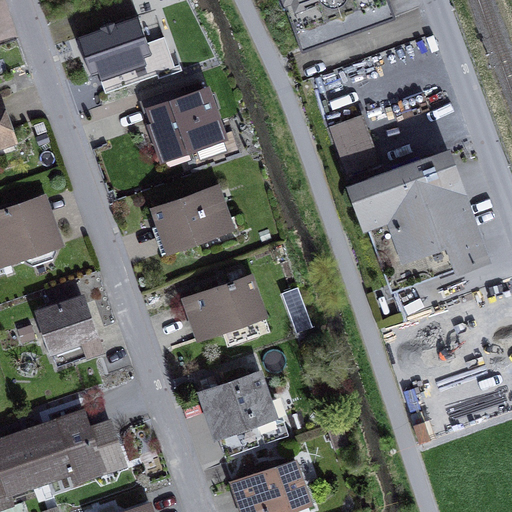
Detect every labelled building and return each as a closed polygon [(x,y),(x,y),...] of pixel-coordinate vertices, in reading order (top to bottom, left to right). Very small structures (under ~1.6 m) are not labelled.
[(281,0),(301,54),(397,19),(390,0),(281,0)] [(159,79),(176,73),(164,38),(147,44),(138,17),(115,25),(114,22),(101,27),(101,29),(79,37),(92,76),(108,70),(115,90),(158,75),(159,79)] [(189,144),(189,146),(222,135),(207,91),(177,102),(173,91),(142,102),(151,128),(153,127),(160,146),(167,143),(169,151),(189,144)] [(0,146),(14,141),(0,101),(0,146)] [(348,175),(380,163),(362,114),(329,126),(348,175)] [(160,146),(165,160),(191,151),(189,146),(189,144),(169,151),(167,143),(160,146)] [(453,256),(458,269),(486,258),(458,183),(447,178),(440,156),(348,190),(359,223),(365,221),(392,293),(411,286),(406,273),(453,256)] [(195,235),(212,229),(210,225),(228,219),(217,188),(155,209),(164,235),(156,238),(162,253),(197,241),(195,235)] [(56,252),(54,247),(61,245),(55,227),(53,222),(50,223),(43,200),(11,211),(10,208),(0,211),(0,273),(5,272),(2,265),(25,257),(26,262),(33,265),(53,258),(56,252)] [(195,235),(197,241),(231,229),(228,219),(210,225),(212,229),(195,235)] [(406,273),(411,286),(458,269),(453,256),(406,273)] [(254,312),(257,319),(264,317),(250,276),(186,298),(200,339),(243,324),(240,317),(254,312)] [(296,333),(313,327),(298,287),(282,293),(296,333)] [(58,365),(101,351),(85,307),(82,298),(40,313),(58,365)] [(243,324),(257,319),(254,312),(240,317),(243,324)] [(310,373),(316,390),(328,387),(322,369),(310,373)] [(225,458),(289,436),(275,397),(268,400),(258,373),(203,392),(225,458)] [(89,430),(83,413),(23,433),(40,480),(69,470),(120,452),(110,425),(101,425),(89,430)] [(329,431),(335,449),(347,445),(341,427),(329,431)] [(0,441),(0,494),(11,491),(40,480),(23,433),(0,441)] [(123,463),(120,452),(69,470),(73,480),(123,463)] [(234,482),(244,511),(283,511),(309,503),(294,461),(234,482)] [(0,494),(0,505),(14,501),(11,491),(0,494)]
